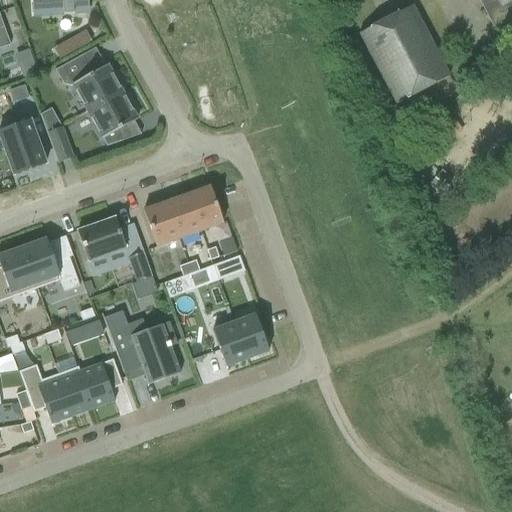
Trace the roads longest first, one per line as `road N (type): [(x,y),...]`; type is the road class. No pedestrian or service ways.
road 1 (residential): [(192,154),(230,148),(242,158),(318,366),(0,486)]
road 2 (residential): [(192,154),(0,221)]
road 3 (unclassified): [(116,0),(192,154)]
